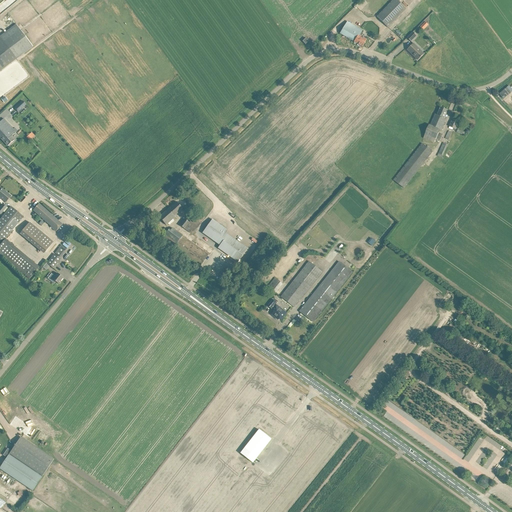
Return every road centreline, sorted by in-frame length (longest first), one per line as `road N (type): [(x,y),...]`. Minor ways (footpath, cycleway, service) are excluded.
road 1 (unclassified): [(115,238),(313,55),(348,50),(471,90),(511,70)]
road 2 (primary): [(491,511),(189,295)]
road 3 (unclassified): [(0,372),(111,242)]
